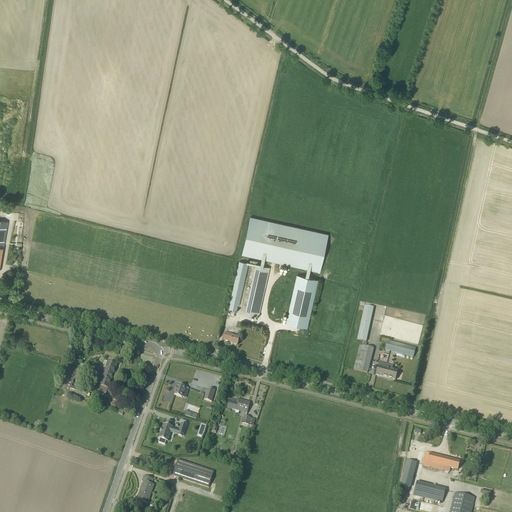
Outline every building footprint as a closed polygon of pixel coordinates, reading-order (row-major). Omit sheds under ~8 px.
[(281,263),(280,264),(317,273),(318,272),(320,272),(328,234),(326,234),(326,233),(252,216),(252,217),(250,217),(242,255),(244,255),(244,256),(272,262),(281,263)] [(247,261),(246,263),(239,261),(228,310),(236,312),(238,305),(239,305),(249,262),(247,261)] [(269,268),(256,265),(245,314),(258,317),(269,268)] [(307,328),(318,279),(297,275),(286,323),(307,328)] [(364,306),(357,339),(366,341),(373,308),(364,306)] [(225,333),(223,340),(230,342),(230,343),(237,345),(239,338),(232,336),(232,335),(225,333)] [(417,348),(387,341),(385,350),(414,358),(417,348)] [(374,348),(360,345),(354,370),(367,373),(374,348)] [(69,366),(74,368),(77,360),(72,358),(69,366)] [(92,374),(99,376),(111,381),(116,365),(104,361),(100,372),(93,369),(92,374)] [(395,380),(397,371),(392,370),(393,366),(379,362),(376,375),(390,379),(390,378),(391,378),(391,379),(395,380)] [(69,393),(70,392),(86,397),(88,391),(75,387),(75,388),(74,387),(73,388),(71,387),(77,372),(67,369),(60,389),(69,393)] [(106,393),(111,381),(99,376),(95,389),(106,393)] [(185,387),(178,384),(177,388),(176,387),(175,391),(174,395),(182,397),(184,391),(188,392),(189,388),(185,387)] [(211,402),(215,391),(207,388),(204,400),(211,402)] [(247,413),(250,403),(239,400),(238,404),(229,401),(227,408),(247,413)] [(242,423),(248,425),(250,418),(244,416),(242,423)] [(165,424),(163,424),(162,429),(161,429),(160,433),(158,438),(160,439),(159,443),(165,445),(166,441),(167,441),(171,433),(171,432),(169,431),(170,427),(171,427),(172,423),(166,421),(165,424)] [(187,425),(181,423),(179,431),(184,433),(187,425)] [(422,465),(445,471),(445,474),(448,474),(448,472),(449,472),(450,468),(457,470),(460,461),(425,453),(422,465)] [(173,476),(209,488),(214,471),(178,460),(173,476)] [(408,495),(415,462),(405,460),(398,493),(408,495)] [(151,485),(153,480),(144,476),(142,482),(143,482),(137,500),(147,503),(153,486),(151,485)] [(413,495),(442,502),(446,488),(416,481),(413,495)] [(471,511),(475,498),(455,493),(450,511),(471,511)] [(412,509),(424,511),(444,511),(446,509),(413,502),(412,509)]
